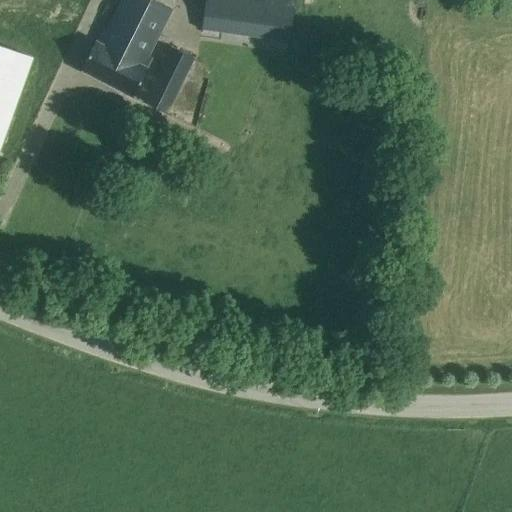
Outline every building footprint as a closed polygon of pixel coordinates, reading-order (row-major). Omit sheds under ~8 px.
[(124,0),(103,40),(145,62),(174,9),(157,0),(124,0)] [(207,0),(205,14),(293,27),(296,0),(207,0)] [(145,62),(103,40),(102,42),(98,40),(82,70),(132,96),(150,64),(145,62)] [(0,147),(32,57),(0,45),(0,147)] [(195,57),(171,47),(144,102),(167,113),(195,57)]
